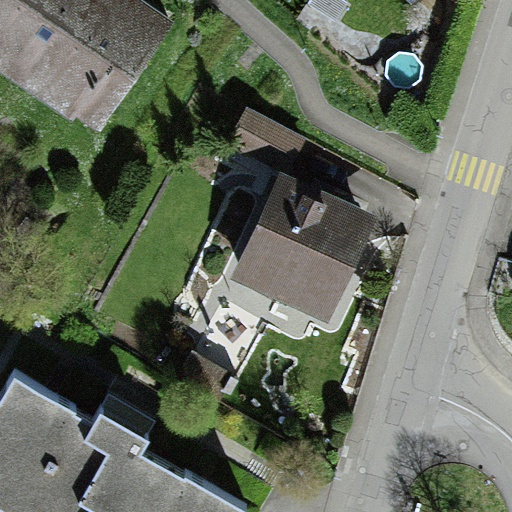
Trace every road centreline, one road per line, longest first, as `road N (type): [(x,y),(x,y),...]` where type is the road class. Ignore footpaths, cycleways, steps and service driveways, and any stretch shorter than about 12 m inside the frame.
road 1 (residential): [(511,59),(431,313)]
road 2 (residential): [(431,313),(370,511)]
road 3 (residential): [(431,313),(511,417)]
